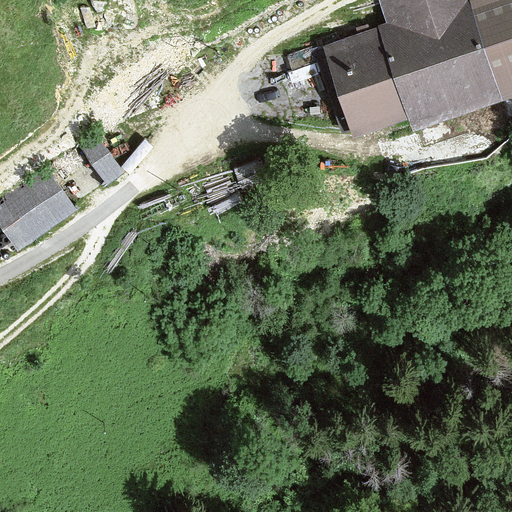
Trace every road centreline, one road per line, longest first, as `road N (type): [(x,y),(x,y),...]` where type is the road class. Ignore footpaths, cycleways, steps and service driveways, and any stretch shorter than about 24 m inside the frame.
road 1 (track): [(346,0),(256,53),(101,218)]
road 2 (track): [(0,343),(84,260),(101,218)]
